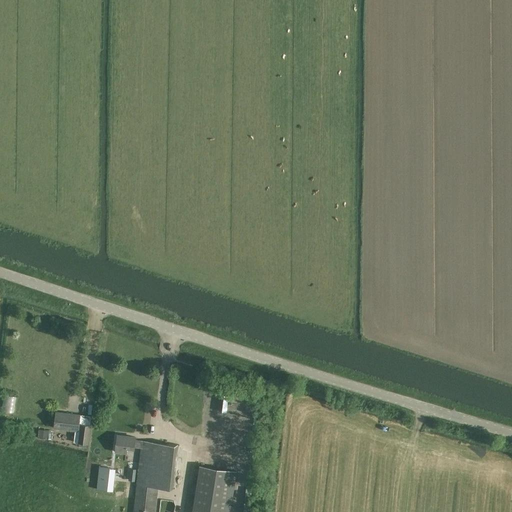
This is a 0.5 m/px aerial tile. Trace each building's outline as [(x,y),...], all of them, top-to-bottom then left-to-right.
[(2,410),(14,412),(16,396),(4,394),(2,410)] [(247,396),(241,418),(245,419),(251,397),(247,396)] [(73,443),(88,444),(91,416),(56,412),(54,428),(75,430),(73,443)] [(108,425),(105,450),(123,452),(123,450),(137,451),(139,437),(124,436),(126,427),(108,425)] [(49,430),(38,429),(37,438),(48,439),(49,430)] [(141,441),(131,511),(153,511),(156,486),(172,488),(177,445),(141,441)] [(230,511),(237,471),(199,465),(191,511),(230,511)] [(99,466),(96,489),(106,490),(107,483),(111,483),(112,479),(107,478),(108,469),(108,468),(100,467),(99,466)] [(246,490),(243,511),(254,511),(257,491),(246,490)] [(173,511),(175,506),(173,501),(170,501),(169,504),(165,503),(166,500),(160,500),(158,511),(173,511)]
